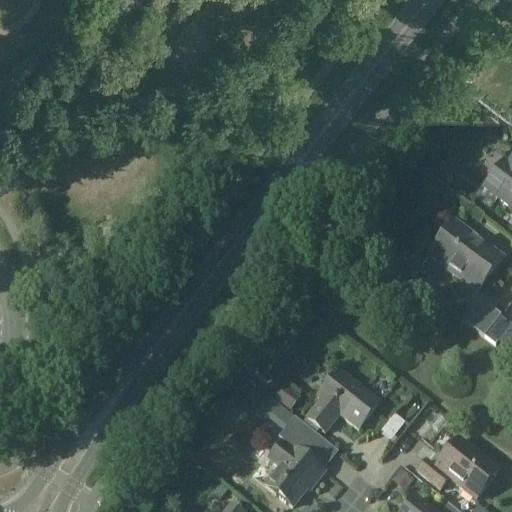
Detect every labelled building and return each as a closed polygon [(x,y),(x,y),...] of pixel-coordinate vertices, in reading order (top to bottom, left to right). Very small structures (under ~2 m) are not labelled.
[(489,115),(480,127),(493,136),(502,125),(489,115)] [(511,160),(507,166),(504,164),(483,192),(511,213),(511,160)] [(501,264),(453,227),(429,259),(477,295),(501,264)] [(478,321),(472,317),(464,326),(483,341),(499,319),(487,310),(478,321)] [(499,319),(483,341),(495,349),(511,328),(499,319)] [(316,400),(317,401),(303,419),(324,436),(338,418),(357,433),(378,407),(338,374),(316,400)] [(284,388),(274,401),(290,414),(300,401),(284,388)] [(257,394),(249,406),(254,410),(262,398),(257,394)] [(267,399),(255,414),(265,423),(267,421),(277,408),(267,399)] [(280,472),(265,491),(291,511),(312,484),(315,486),(324,475),(322,473),(309,463),(324,444),(293,421),(283,433),(279,439),(277,441),(281,444),(267,461),(280,472)] [(376,449),(388,459),(404,439),(392,430),(376,449)] [(457,443),(435,470),(426,463),(416,475),(439,493),(448,482),(475,503),(498,475),(457,443)] [(176,457),(165,459),(167,469),(178,467),(176,457)] [(336,469),(323,484),(338,497),(351,482),(336,469)] [(400,472),(391,483),(404,494),(413,483),(400,472)] [(429,511),(417,501),(415,503),(408,511),(429,511)]
